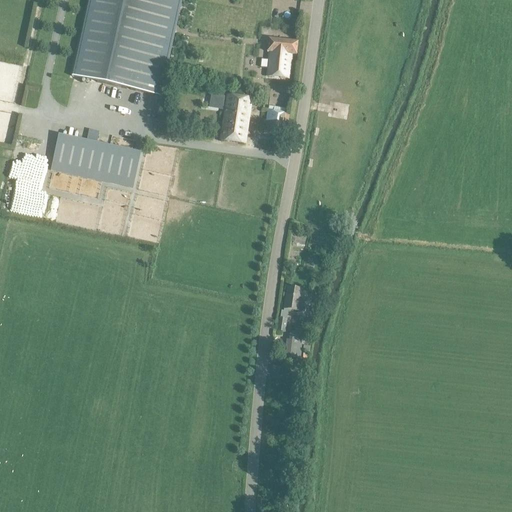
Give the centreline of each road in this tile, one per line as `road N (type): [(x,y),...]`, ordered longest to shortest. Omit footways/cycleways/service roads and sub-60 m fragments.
road 1 (tertiary): [(250,511),(267,323),(318,0)]
road 2 (unknown): [(64,0),(44,98),(48,116),(294,159)]
